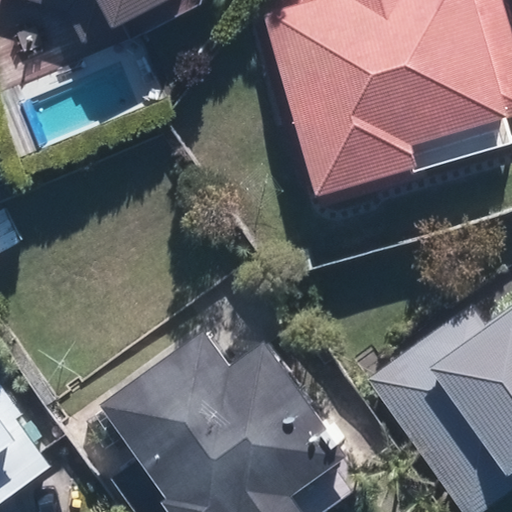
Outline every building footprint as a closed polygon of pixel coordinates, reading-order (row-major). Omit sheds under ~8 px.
[(10,0),(62,15),(80,43),(166,2),(166,0),(10,0)] [(269,0),(257,3),(311,198),(511,143),(511,63),(494,0),(269,0)] [(366,383),(458,511),(478,511),(511,488),(511,307),(481,330),(467,310),(366,383)] [(109,482),(130,511),(284,511),(275,499),(333,459),(254,345),(223,367),(200,335),(94,409),(133,465),(109,482)] [(0,501),(47,468),(0,403),(0,501)]
